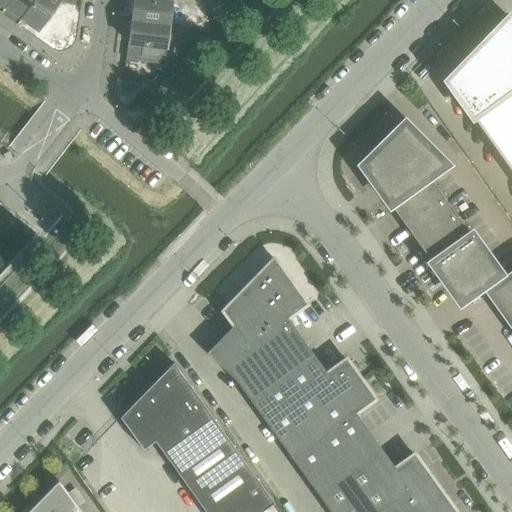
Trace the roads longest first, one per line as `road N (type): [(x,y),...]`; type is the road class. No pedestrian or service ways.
road 1 (unclassified): [(0,450),(281,167)]
road 2 (unclassified): [(511,492),(281,167)]
road 3 (unclassified): [(281,167),(442,0)]
